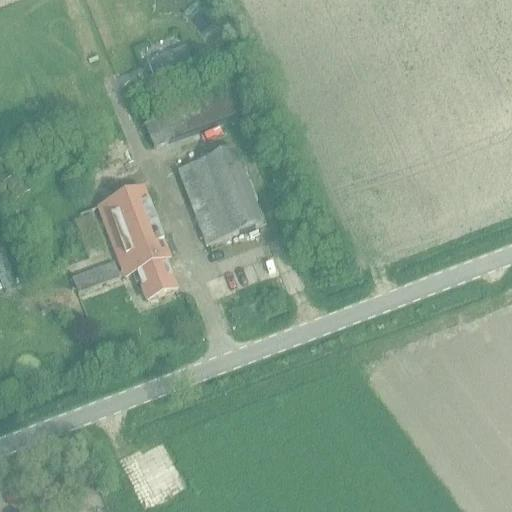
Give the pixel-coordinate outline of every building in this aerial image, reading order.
[(140,122),(149,146),(242,112),(232,85),(186,102),(186,104),(140,122)] [(49,102),(24,110),(28,124),(54,115),(49,102)] [(177,172),(206,248),(261,227),(233,151),(177,172)] [(159,174),(170,173),(167,156),(156,158),(159,174)] [(147,303),(175,292),(165,263),(169,262),(144,193),(99,209),(125,279),(136,274),(147,303)] [(71,280),(77,297),(119,281),(113,264),(71,280)] [(42,490),(49,506),(66,499),(59,482),(42,490)]
